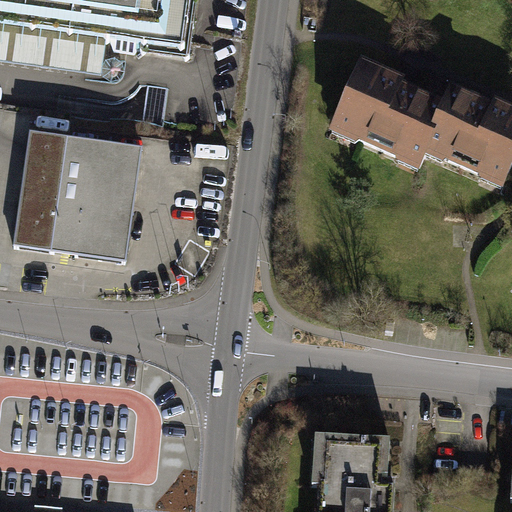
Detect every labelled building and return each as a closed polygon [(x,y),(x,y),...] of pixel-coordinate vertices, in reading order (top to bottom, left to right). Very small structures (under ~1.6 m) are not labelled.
[(0,0),(0,25),(191,50),(197,0),(0,0)] [(405,78),(360,58),(326,132),(418,173),(436,132),(430,129),(443,102),(407,86),(402,84),(405,78)] [(443,102),(430,129),(436,132),(426,156),(502,189),(511,165),(511,107),(494,100),(492,104),(487,101),(450,85),(443,102)] [(138,152),(28,137),(13,252),(122,267),(138,152)] [(386,445),(310,440),(307,494),(316,494),(314,511),(390,511),(392,492),(377,491),(378,487),(378,484),(383,484),(386,445)]
